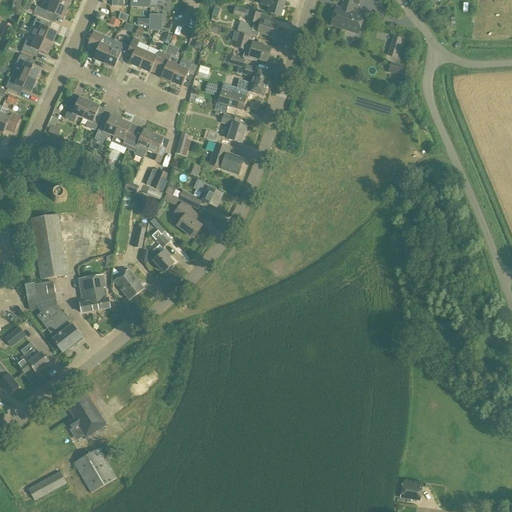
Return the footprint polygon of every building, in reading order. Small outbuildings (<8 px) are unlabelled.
[(22,9),(25,3),(17,0),(13,0),(12,5),(22,9)] [(150,1),(149,0),(136,0),(138,0),(138,8),(150,8),(150,1)] [(273,0),(272,0),(262,0),(261,5),(271,8),(269,13),(280,17),(285,3),(274,0),(273,0)] [(358,6),(359,0),(342,0),(342,1),(343,1),(341,8),(337,7),(331,26),(358,35),(364,15),(351,11),(353,4),(358,6)] [(63,19),(68,8),(52,1),(50,6),(45,4),(43,9),(36,7),(33,14),(50,21),(53,14),(63,19)] [(244,19),(245,17),(247,11),(235,8),(232,16),(244,19)] [(258,25),(261,15),(250,12),(247,22),(258,25)] [(161,30),(161,23),(154,23),(154,16),(149,16),(149,29),(161,30)] [(36,37),(52,45),(57,33),(46,28),(48,23),(36,18),(32,28),(39,31),(36,37)] [(118,28),(121,22),(111,18),(109,24),(118,28)] [(274,38),(277,27),(261,22),(259,28),(253,26),(252,30),(251,29),(250,29),(248,24),(240,22),(237,32),(250,36),(251,35),(257,37),(258,33),(274,38)] [(141,38),(145,30),(138,27),(135,36),(141,38)] [(104,65),(111,48),(100,44),(104,37),(93,32),(88,44),(98,49),(93,60),(104,65)] [(248,45),(251,37),(234,32),(231,40),(236,42),(234,48),(245,51),(243,58),(256,62),(257,60),(266,63),(270,49),(253,44),(252,46),(248,45)] [(168,45),(172,37),(166,34),(162,42),(168,45)] [(47,56),(52,45),(36,37),(33,44),(26,41),(22,51),(37,58),(40,52),(47,56)] [(140,69),(147,53),(137,49),(140,41),(134,38),(130,48),(129,51),(125,61),(130,63),(129,65),(140,69)] [(391,58),(399,60),(405,40),(398,38),(391,58)] [(129,51),(130,48),(124,46),(121,53),(111,48),(104,65),(114,69),(119,58),(125,61),(129,51)] [(156,75),(161,77),(161,79),(171,83),(178,67),(175,66),(179,58),(171,55),(173,51),(172,49),(168,47),(165,53),(156,75)] [(151,73),(156,75),(165,53),(160,50),(157,57),(147,53),(140,69),(150,74),(151,73)] [(20,75),(36,82),(41,71),(29,66),(32,60),(20,55),(16,65),(23,68),(20,75)] [(245,60),(231,56),(231,58),(228,57),(226,64),(229,64),(229,65),(243,69),(245,60)] [(404,67),(391,63),(388,73),(401,78),(404,67)] [(178,67),(171,83),(182,88),(187,77),(192,79),(198,67),(192,64),(188,71),(178,67)] [(253,81),(267,85),(271,73),(256,69),(257,68),(246,66),(243,76),(254,79),(253,81)] [(31,93),(36,82),(20,75),(17,81),(10,78),(6,88),(17,93),(20,88),(31,93)] [(267,85),(253,81),(252,84),(239,80),(237,89),(224,85),(218,104),(242,112),(248,93),(264,97),(267,85)] [(14,106),(17,98),(10,95),(7,102),(14,106)] [(83,119),(90,103),(80,98),(76,106),(71,104),(65,118),(74,122),(77,117),(83,119)] [(90,103),(83,119),(88,122),(86,127),(95,132),(102,117),(96,115),(100,107),(90,103)] [(0,114),(0,133),(3,135),(6,128),(15,131),(21,118),(7,112),(5,117),(0,114)] [(241,144),(246,128),(237,125),(239,119),(224,114),(221,124),(232,127),(228,140),(241,144)] [(114,137),(121,121),(111,116),(107,125),(102,122),(94,140),(103,145),(108,135),(114,137)] [(127,133),(131,125),(121,121),(114,137),(111,143),(128,150),(134,136),(127,133)] [(154,135),(144,131),(140,139),(134,136),(128,150),(134,153),(135,156),(142,159),(144,158),(147,151),(154,135)] [(216,143),(219,135),(206,131),(203,139),(216,143)] [(187,135),(182,134),(176,154),(182,156),(187,135)] [(154,135),(147,151),(152,154),(149,160),(160,164),(166,150),(160,147),(164,139),(154,135)] [(238,176),(244,160),(227,154),(229,148),(216,144),(208,166),(238,176)] [(87,152),(71,147),(68,156),(84,161),(87,152)] [(95,157),(88,154),(85,160),(92,163),(95,157)] [(163,192),(170,175),(157,170),(150,187),(163,192)] [(216,208),(222,196),(215,193),(217,190),(198,181),(194,189),(206,195),(203,202),(216,208)] [(132,184),(127,182),(125,186),(124,190),(129,192),(132,184)] [(139,187),(132,184),(129,192),(136,195),(139,187)] [(174,191),(168,188),(165,194),(167,195),(167,194),(171,197),(174,191)] [(59,201),(60,201),(61,201),(61,200),(62,200),(63,199),(64,198),(64,197),(64,196),(64,195),(64,194),(64,193),(63,192),(62,191),(61,191),(60,190),(59,190),(58,190),(57,190),(56,191),(55,191),(55,192),(54,193),(54,194),(54,195),(53,195),(54,196),(54,197),(54,198),(55,199),(55,200),(56,200),(57,201),(58,201),(59,201)] [(183,191),(179,200),(178,200),(198,211),(203,201),(183,191)] [(175,207),(178,200),(171,197),(167,194),(163,200),(175,207)] [(193,239),(202,227),(189,217),(193,211),(182,203),(173,214),(182,221),(177,227),(193,239)] [(41,280),(68,276),(58,215),(31,219),(41,280)] [(142,250),(147,225),(139,223),(138,227),(137,227),(133,248),(142,250)] [(163,248),(169,243),(161,235),(155,241),(163,248)] [(161,255),(151,244),(146,248),(156,259),(153,262),(164,273),(174,264),(169,258),(171,257),(165,251),(161,255)] [(189,258),(196,265),(203,259),(196,252),(189,258)] [(129,301),(144,289),(129,270),(114,282),(129,301)] [(103,275),(78,279),(82,304),(80,304),(82,314),(110,309),(108,299),(107,299),(103,275)] [(57,306),(53,282),(35,285),(35,283),(24,285),(28,304),(37,302),(38,310),(41,313),(37,317),(54,339),(53,340),(63,353),(81,339),(72,326),(57,306)] [(150,294),(152,301),(161,298),(158,291),(150,294)] [(11,348),(26,337),(19,328),(4,339),(11,348)] [(39,355),(35,350),(36,350),(31,343),(21,352),(25,357),(24,358),(23,357),(16,363),(24,374),(32,368),(36,374),(49,364),(41,353),(39,355)] [(8,375),(4,369),(0,364),(0,388),(2,391),(4,390),(8,396),(19,387),(8,374),(8,375)] [(84,438),(106,424),(85,393),(66,406),(75,420),(69,424),(73,429),(76,427),(84,438)] [(91,494),(116,479),(99,449),(73,464),(91,494)] [(34,502),(67,484),(60,472),(28,489),(34,502)] [(420,502),(423,487),(402,484),(400,499),(420,502)]
